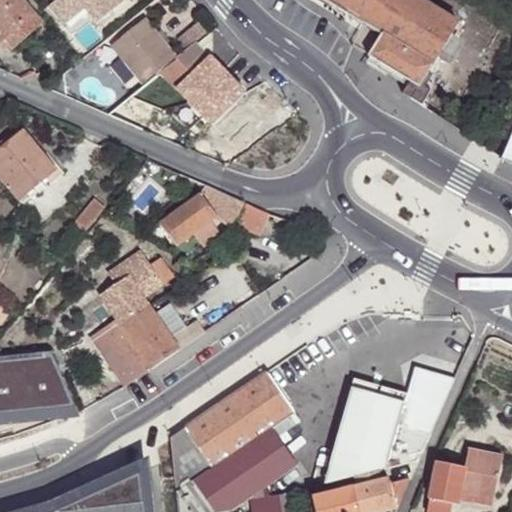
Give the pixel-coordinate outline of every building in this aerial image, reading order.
[(0,0),(0,42),(3,40),(33,14),(21,0),(0,0)] [(59,0),(49,9),(63,26),(82,11),(91,22),(118,0),(59,0)] [(322,0),(379,35),(366,56),(408,82),(402,92),(421,105),(433,86),(424,81),(437,59),(450,67),(464,43),(451,35),(458,25),(418,0),(322,0)] [(3,40),(7,45),(11,49),(40,23),(33,14),(3,40)] [(144,86),(177,60),(144,18),(110,45),(144,86)] [(108,116),(132,127),(173,96),(163,83),(168,80),(213,126),(246,94),(211,58),(211,32),(177,60),(144,86),(108,116)] [(0,173),(21,200),(56,172),(21,127),(0,143),(0,145),(4,150),(0,153),(0,173)] [(511,136),(502,158),(511,162),(511,136)] [(243,202),(210,188),(162,224),(179,246),(218,218),(227,231),(243,202)] [(105,208),(94,198),(71,224),(82,234),(105,208)] [(271,212),(243,202),(235,224),(263,234),(271,212)] [(102,295),(118,318),(122,325),(149,306),(145,299),(174,279),(162,261),(153,267),(149,263),(147,264),(141,255),(112,275),(118,284),(102,295)] [(136,345),(153,370),(180,352),(150,307),(149,306),(122,325),(136,345)] [(109,363),(136,345),(122,325),(118,318),(91,337),(109,363)] [(126,388),(153,370),(136,345),(109,363),(126,388)] [(0,431),(70,427),(48,358),(0,363),(0,431)] [(316,488),(350,479),(356,477),(380,470),(419,459),(430,435),(431,434),(456,377),(425,369),(412,376),(399,423),(391,421),(340,406),(316,488)] [(267,373),(172,437),(177,494),(193,483),(267,434),(273,429),(295,415),(267,373)] [(300,423),(295,415),(273,429),(278,437),(300,423)] [(226,511),(291,469),(267,434),(193,483),(212,511),(226,511)] [(427,511),(428,511),(450,511),(452,504),(458,505),(459,498),(493,505),(502,456),(469,449),(465,468),(437,462),(427,511)] [(356,477),(358,487),(383,481),(380,470),(356,477)] [(142,511),(139,474),(116,485),(57,511),(142,511)] [(352,489),(358,511),(378,511),(397,507),(397,508),(398,507),(411,479),(391,483),(390,479),(383,481),(358,487),(352,489)] [(212,511),(193,483),(177,494),(179,511),(212,511)] [(358,511),(352,489),(314,498),(317,511),(358,511)] [(252,511),(296,511),(293,495),(271,501),(270,494),(250,498),(252,511)]
